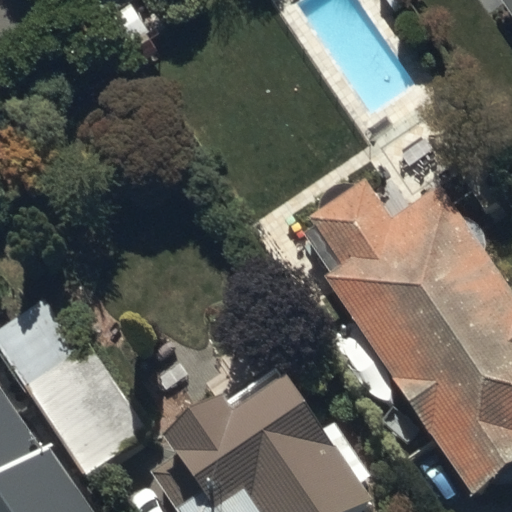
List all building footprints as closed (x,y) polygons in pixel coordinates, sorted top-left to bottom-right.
[(511,0),(502,0),(511,13),(511,0)] [(511,284),(447,192),(399,226),(367,180),(312,219),(344,264),(322,280),(479,503),(511,480),(511,284)] [(0,336),(0,345),(94,480),(158,435),(60,295),(0,336)] [(152,477),(177,511),(384,511),(385,511),(358,473),(292,379),(240,415),(229,399),(167,442),(179,459),(152,477)] [(82,511),(0,395),(0,511),(82,511)]
